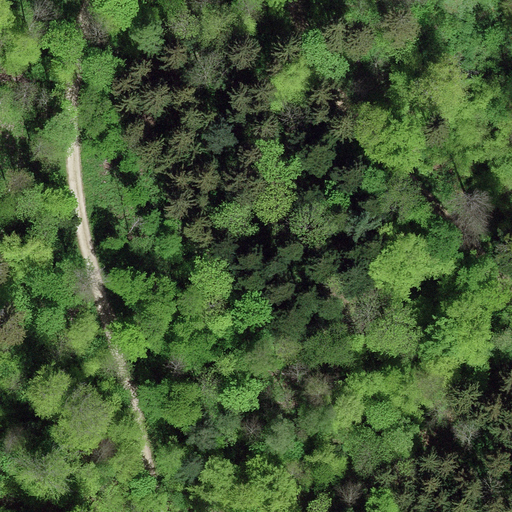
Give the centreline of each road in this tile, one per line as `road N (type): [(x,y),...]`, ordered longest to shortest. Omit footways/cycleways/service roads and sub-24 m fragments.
road 1 (track): [(93,0),(75,69),(83,215),(159,511)]
road 2 (track): [(294,0),(313,63),(338,102),(511,292)]
